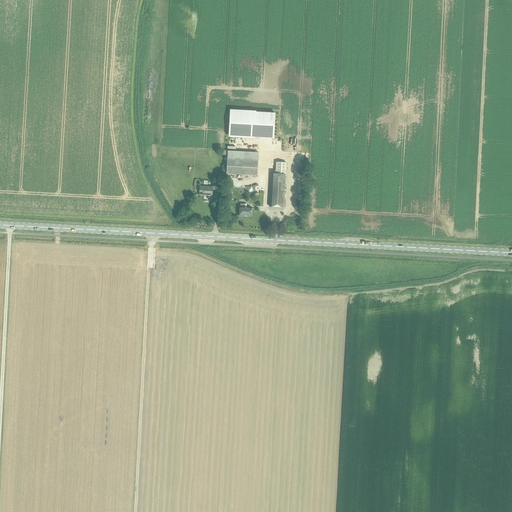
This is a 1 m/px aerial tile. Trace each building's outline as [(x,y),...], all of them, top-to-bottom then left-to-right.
[(229,136),(274,139),(275,113),(231,111),(229,136)] [(227,174),(257,176),(258,153),(228,151),(227,174)] [(277,162),(276,174),(271,174),(269,207),(283,208),(286,163),(277,162)] [(261,174),(262,181),(257,181),(258,188),(264,188),(264,179),(265,179),(265,174),(261,174)] [(215,194),(216,185),(212,185),(212,187),(200,186),(199,195),(204,196),(204,195),(212,195),(212,194),(215,194)] [(240,207),(239,216),(251,217),(252,208),(246,207),(246,204),(240,204),(240,207)]
